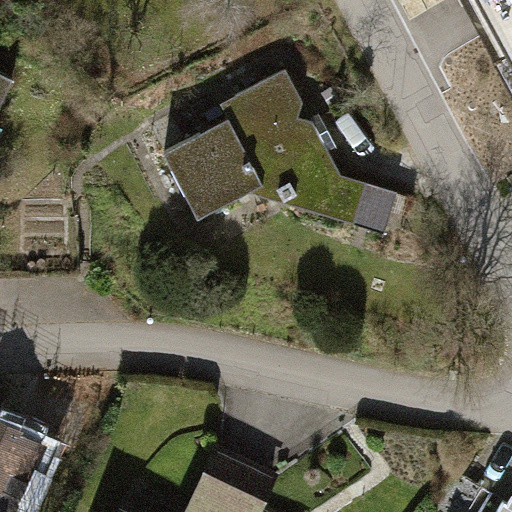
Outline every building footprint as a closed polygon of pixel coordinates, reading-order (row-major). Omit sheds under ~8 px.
[(511,0),(477,0),(510,60),(511,59),(511,0)] [(0,129),(47,41),(0,16),(0,129)] [(216,111),(154,142),(191,212),(242,186),(379,228),(392,186),(336,169),(310,115),(292,109),(296,98),(278,65),(210,100),(216,111)] [(80,205),(21,206),(22,264),(81,263),(80,205)] [(0,206),(0,264),(22,264),(21,206),(0,206)] [(0,511),(5,511),(38,449),(22,440),(13,435),(0,428),(0,511)] [(130,511),(117,505),(113,511),(274,511),(260,505),(273,478),(213,449),(183,511),(130,511)]
